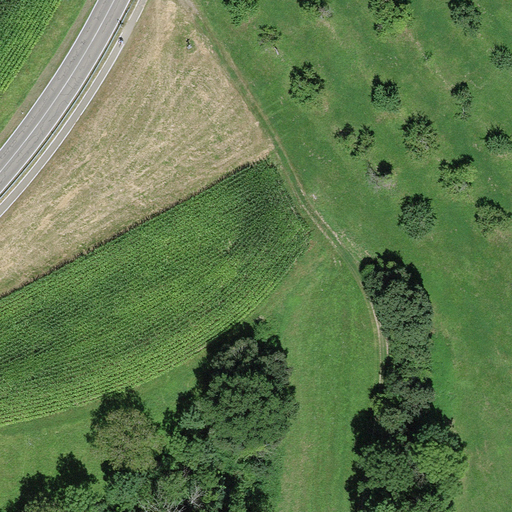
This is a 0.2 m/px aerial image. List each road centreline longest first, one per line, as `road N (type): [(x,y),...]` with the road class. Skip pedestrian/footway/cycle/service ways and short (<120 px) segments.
road 1 (track): [(369,511),(382,385),(373,306),(359,267),(187,0)]
road 2 (secondary): [(115,0),(65,87),(0,171)]
